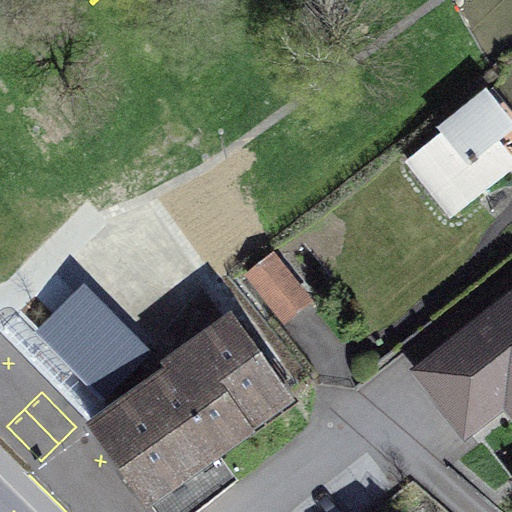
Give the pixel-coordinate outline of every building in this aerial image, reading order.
[(441,131),(405,160),(450,217),(511,167),(511,153),(500,138),(511,128),(511,117),(487,85),(436,125),(441,131)] [(213,186),(170,219),(203,261),(245,228),(213,186)] [(275,250),(245,274),(284,323),(314,300),(275,250)] [(511,288),(411,368),(467,438),(504,409),(511,419),(511,478),(510,480),(511,482),(511,288)] [(164,363),(86,419),(148,506),(152,503),(159,511),(195,511),(239,478),(221,452),(297,398),(231,306),(160,357),(164,363)]
